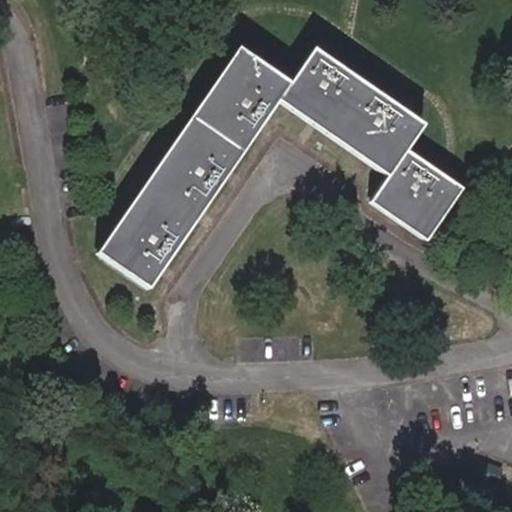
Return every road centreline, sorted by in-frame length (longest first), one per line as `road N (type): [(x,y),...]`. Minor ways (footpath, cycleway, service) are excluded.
road 1 (unknown): [(151,357),(252,193),(287,171),(321,183),(395,248),(511,330)]
road 2 (unknown): [(392,511),(385,489),(404,449),(508,422)]
